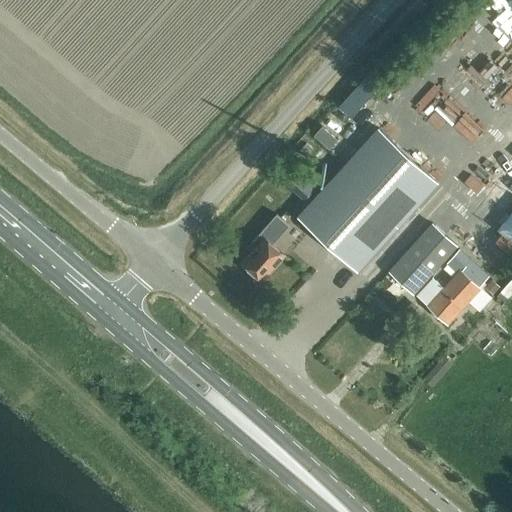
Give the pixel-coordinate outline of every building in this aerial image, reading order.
[(439,180),(379,126),(299,216),(359,269),(439,180)] [(301,171),(290,180),(303,196),(314,187),(301,171)] [(511,209),(499,226),(511,236),(511,209)] [(289,225),(277,213),(251,243),(247,247),(251,251),(243,261),(252,269),(251,271),(257,277),(260,276),(263,278),(284,254),(273,243),(289,225)] [(457,244),(433,223),(390,270),(414,292),(457,244)] [(447,263),(460,274),(446,289),(435,278),(418,296),(445,320),(461,303),(463,306),(490,277),(472,261),(459,250),(447,263)]
